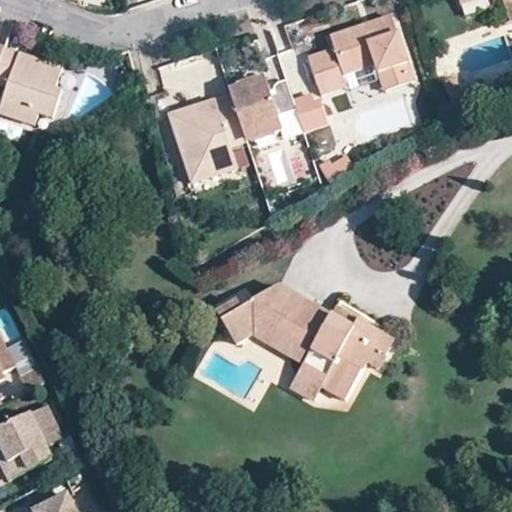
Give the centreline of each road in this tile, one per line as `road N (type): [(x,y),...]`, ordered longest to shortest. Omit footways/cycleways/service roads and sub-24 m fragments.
road 1 (residential): [(221,0),(119,33),(15,0)]
road 2 (unknown): [(413,274),(502,152),(511,150)]
